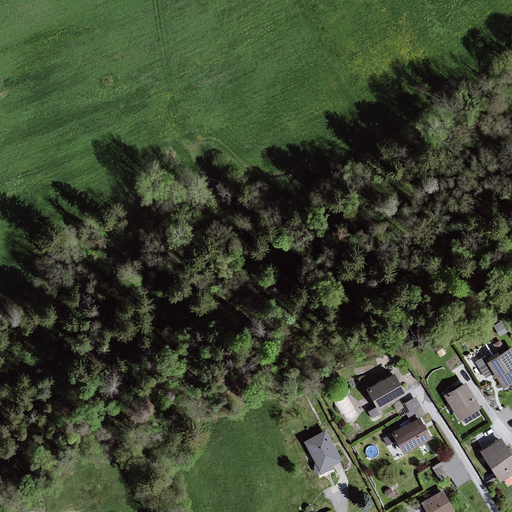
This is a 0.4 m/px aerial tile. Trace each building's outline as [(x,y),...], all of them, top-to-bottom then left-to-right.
[(511,349),(510,346),(484,362),(501,390),(511,383),(511,349)] [(392,373),(364,389),(377,410),(404,394),(392,373)] [(463,383),(441,396),(457,422),(478,410),(463,383)] [(404,399),(412,413),(422,408),(414,393),(404,399)] [(428,438),(416,417),(386,433),(398,454),(428,438)] [(326,431),(301,442),(315,474),(341,462),(326,431)] [(511,461),(499,440),(479,452),(498,483),(511,474),(511,461)] [(433,462),(439,477),(451,472),(456,483),(468,477),(457,452),(433,462)] [(453,511),(444,489),(417,502),(421,511),(453,511)]
